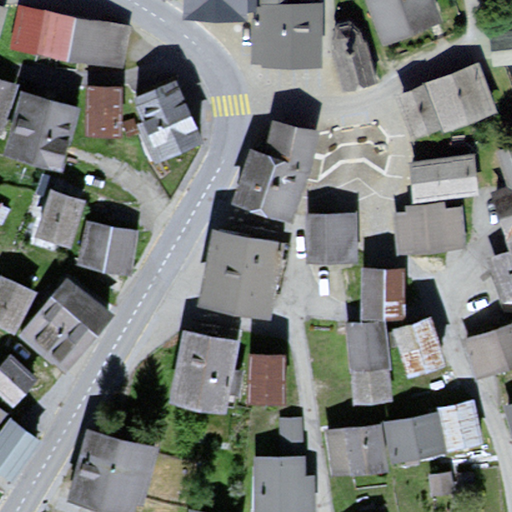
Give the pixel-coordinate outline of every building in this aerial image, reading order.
[(184,0),(184,17),(248,20),(249,0),(184,0)] [(321,65),(321,0),(259,0),(259,29),(253,28),(252,63),(321,65)] [(438,0),(367,0),(383,45),(446,23),(438,0)] [(131,27),(25,8),(18,49),(124,68),(131,27)] [(330,45),(342,90),(379,81),(365,34),(357,26),(343,24),(334,32),(330,45)] [(475,62),(396,94),(414,139),(438,129),(440,134),(496,111),(475,62)] [(0,129),(16,84),(0,78),(0,129)] [(174,82),(126,103),(154,166),(201,145),(174,82)] [(123,89),(88,87),(84,135),(121,137),(123,89)] [(76,106),(18,88),(0,145),(0,151),(55,169),(76,106)] [(261,148),(244,144),(224,200),(285,223),(304,173),(313,129),(269,118),(261,148)] [(511,149),(494,155),(511,207),(511,210),(495,216),(507,251),(487,258),(505,309),(511,306),(511,149)] [(473,158),(407,164),(411,201),(477,195),(473,158)] [(85,200),(48,188),(32,235),(69,247),(85,200)] [(15,212),(0,204),(0,225),(6,228),(15,212)] [(405,214),(393,215),(395,244),(403,254),(463,250),(460,210),(443,212),(443,204),(404,207),(405,214)] [(308,214),(308,261),(358,261),(359,214),(308,214)] [(141,234),(86,221),(76,265),(131,277),(141,234)] [(285,244),(213,229),(199,304),(270,319),(285,244)] [(403,266),(361,265),(360,309),(402,311),(403,266)] [(33,294),(0,278),(0,327),(14,334),(33,294)] [(63,278),(14,335),(59,373),(107,316),(63,278)] [(384,319),(345,323),(351,404),(391,401),(384,319)] [(433,321),(393,330),(405,377),(444,367),(433,321)] [(511,330),(511,327),(470,339),(481,377),(511,367),(511,330)] [(240,341),(184,329),(168,403),(224,415),(240,341)] [(285,353),(248,351),(246,401),(283,403),(285,353)] [(34,383),(7,357),(0,364),(0,397),(10,407),(34,383)] [(477,398),(437,406),(446,448),(485,441),(477,398)] [(511,404),(503,406),(511,439),(511,404)] [(434,409),(383,419),(391,459),(442,449),(434,409)] [(41,442),(8,417),(0,428),(0,474),(10,482),(41,442)] [(381,421),(324,426),(328,474),(385,469),(381,421)] [(284,453),(252,451),(249,511),(312,511),(314,476),(303,475),(305,423),(286,422),(284,453)] [(162,447),(86,425),(65,499),(109,511),(133,511),(136,503),(145,507),(162,447)] [(444,475),(430,476),(432,492),(446,491),(444,475)]
